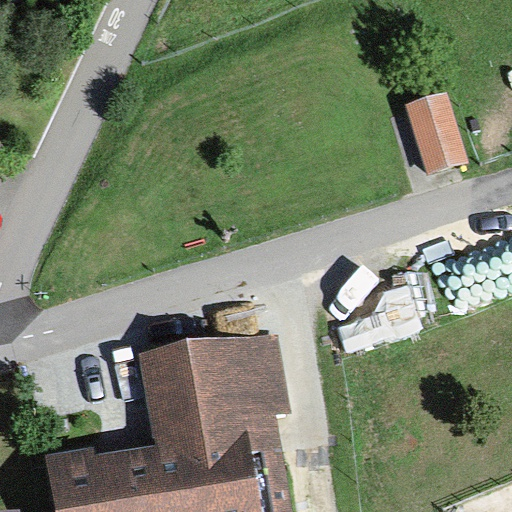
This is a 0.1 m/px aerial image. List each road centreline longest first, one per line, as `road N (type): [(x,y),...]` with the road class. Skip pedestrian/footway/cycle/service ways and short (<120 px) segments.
road 1 (track): [(0,339),(161,296),(511,182)]
road 2 (unclassified): [(0,285),(133,0)]
